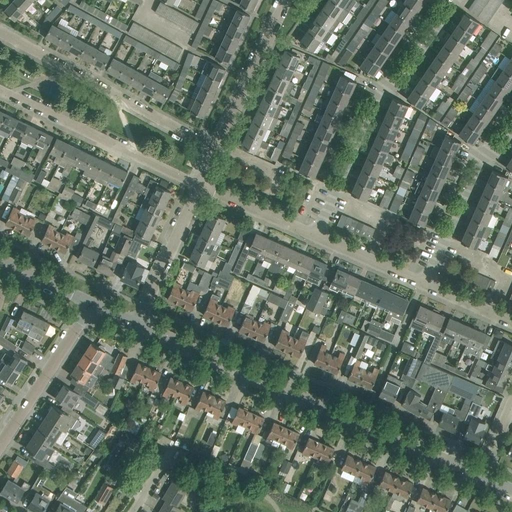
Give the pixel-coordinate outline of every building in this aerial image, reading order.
[(24,10),(33,0),(32,0),(13,0),(13,1),(24,10)] [(82,0),(79,6),(87,10),(90,5),(82,0)] [(223,3),(218,1),(215,0),(212,0),(207,11),(213,13),(215,9),(219,11),(222,10),(224,6),(223,3)] [(252,10),(257,0),(241,0),(239,5),(252,10)] [(328,0),(322,9),(340,22),(340,21),(341,22),(349,12),(342,7),(331,0),(328,0)] [(369,10),(375,0),(369,0),(364,7),(369,10)] [(418,12),(404,2),(400,0),(399,0),(397,3),(401,6),(396,13),(410,23),(418,12)] [(418,12),(425,1),(423,0),(405,0),(404,2),(418,12)] [(482,11),(485,6),(475,0),(474,0),(471,4),(482,11)] [(498,8),(501,3),(496,0),(489,0),(488,2),(498,8)] [(15,20),(24,10),(13,1),(4,11),(15,20)] [(382,10),(385,5),(379,1),(375,5),(382,10)] [(160,15),(166,5),(160,2),(155,12),(160,15)] [(494,13),(498,8),(488,2),(485,6),(494,13)] [(74,13),(77,8),(70,4),(67,9),(74,13)] [(478,17),(482,11),(471,4),(468,9),(478,17)] [(166,18),(171,8),(166,5),(160,15),(166,18)] [(200,19),(206,7),(201,5),(195,17),(200,19)] [(491,18),(494,13),(485,6),(482,11),(491,18)] [(93,7),(90,12),(99,16),(101,11),(93,7)] [(362,21),(369,10),(364,7),(357,18),(362,21)] [(52,11),(49,15),(53,19),(59,12),(55,8),(53,10),(52,11)] [(171,21),(177,11),(171,8),(166,18),(171,21)] [(80,9),(77,15),(85,19),(88,14),(80,9)] [(314,20),(327,29),(331,23),(336,27),(340,22),(322,9),(314,20)] [(244,28),(250,16),(237,10),(231,22),(244,28)] [(177,24),(182,14),(177,11),(171,21),(177,24)] [(207,25),(213,13),(207,11),(202,23),(207,25)] [(488,23),(491,18),(482,11),(478,17),(488,23)] [(105,13),(102,18),(110,23),(113,18),(105,13)] [(403,33),(410,23),(396,13),(389,24),(403,33)] [(472,33),(480,22),(466,13),(465,13),(466,14),(459,24),(472,33)] [(182,27),(188,17),(182,14),(177,24),(182,27)] [(47,28),(50,22),(52,20),(53,19),(49,15),(48,15),(45,19),(41,26),(47,28)] [(91,16),(88,21),(97,25),(99,20),(91,16)] [(188,30),(193,20),(188,17),(182,27),(188,30)] [(364,22),(371,27),(374,22),(367,17),(364,22)] [(354,32),(362,21),(357,18),(350,29),(354,32)] [(116,19),(113,24),(122,29),(125,24),(116,19)] [(193,33),(199,22),(193,20),(188,30),(193,33)] [(326,43),(333,33),(327,29),(314,20),(307,31),(320,40),(320,39),(326,43)] [(384,20),(377,31),(382,35),(396,44),(403,33),(389,24),(384,20)] [(103,22),(100,27),(108,32),(111,26),(103,22)] [(133,35),(139,25),(133,22),(128,32),(133,35)] [(239,40),(244,28),(231,22),(226,34),(239,40)] [(363,38),(371,27),(364,22),(356,33),(363,38)] [(57,43),(66,27),(59,23),(57,27),(52,24),(45,37),(57,43)] [(202,37),(207,25),(202,23),(197,34),(202,37)] [(465,44),(472,33),(459,24),(451,35),(465,44)] [(139,38),(144,28),(139,25),(133,35),(139,38)] [(43,35),(47,28),(41,26),(38,33),(43,35)] [(68,49),(75,37),(70,34),(72,30),(66,27),(57,43),(68,49)] [(114,28),(111,33),(120,38),(122,33),(114,28)] [(144,41),(150,31),(144,28),(139,38),(144,41)] [(347,43),(354,32),(350,29),(342,40),(347,43)] [(494,40),(497,35),(491,30),(483,41),(490,46),(494,40)] [(150,44),(155,34),(150,31),(144,41),(150,44)] [(313,50),(320,40),(307,31),(300,41),(313,50)] [(356,48),(363,38),(356,33),(349,44),(356,48)] [(155,47),(161,37),(155,34),(150,44),(155,47)] [(196,49),(202,37),(197,34),(191,47),(196,49)] [(233,52),(239,40),(226,34),(220,46),(233,52)] [(388,55),(396,44),(382,35),(374,45),(388,55)] [(450,36),(448,35),(445,40),(447,41),(444,45),(457,55),(465,44),(451,35),(450,36)] [(129,36),(126,41),(135,46),(138,41),(129,36)] [(80,56),(87,43),(75,37),(68,49),(80,56)] [(160,50),(166,40),(161,37),(155,47),(160,50)] [(166,53),(172,43),(166,40),(160,50),(166,53)] [(339,53),(347,43),(342,40),(335,50),(339,53)] [(480,45),(482,47),(483,48),(487,50),(490,46),(483,41),(480,45)] [(492,47),(499,52),(503,47),(496,42),(492,47)] [(91,62),(101,45),(100,45),(98,49),(87,43),(80,56),(91,62)] [(141,43),(138,48),(146,52),(149,47),(141,43)] [(171,56),(177,46),(172,43),(166,53),(171,56)] [(353,53),(356,48),(349,44),(346,48),(353,53)] [(103,68),(110,56),(104,53),(106,48),(101,45),(91,62),(103,68)] [(381,66),(388,55),(374,45),(367,56),(381,66)] [(450,65),(457,55),(444,45),(437,56),(450,65)] [(177,46),(171,56),(177,59),(183,49),(177,46)] [(228,64),(233,52),(220,46),(215,58),(228,64)] [(496,56),(499,52),(492,47),(489,51),(496,56)] [(152,49),(149,54),(158,59),(161,54),(152,49)] [(280,63),(293,69),(299,57),(299,58),(300,57),(285,50),(285,51),(280,63)] [(333,62),(339,53),(335,50),(331,55),(328,53),(325,59),(333,62)] [(189,67),(194,54),(188,52),(184,65),(189,67)] [(164,55),(161,60),(169,65),(172,60),(164,55)] [(313,78),(316,71),(320,60),(309,56),(307,61),(314,64),(312,69),(311,69),(308,76),(313,78)] [(373,76),(381,66),(367,56),(359,67),(373,76)] [(443,76),(450,65),(437,56),(429,67),(443,76)] [(118,76),(125,64),(113,58),(106,70),(118,76)] [(469,62),(475,67),(479,62),(475,60),(474,59),(472,58),(469,62)] [(511,76),(511,60),(510,59),(503,70),(511,76)] [(220,81),(225,69),(207,61),(201,73),(207,75),(220,81)] [(468,78),(475,67),(469,62),(461,73),(468,78)] [(288,81),(293,69),(280,63),(274,75),(288,81)] [(130,83),(136,70),(125,64),(118,76),(130,83)] [(477,68),(484,73),(488,68),(481,64),(477,68)] [(185,79),(189,67),(184,65),(179,77),(185,79)] [(447,79),(443,76),(429,67),(422,78),(440,90),(447,79)] [(481,78),(484,73),(477,68),(474,73),(481,78)] [(141,89),(148,77),(136,70),(130,83),(141,89)] [(509,90),(511,86),(511,76),(503,70),(495,81),(509,90)] [(153,95),(159,83),(163,78),(151,71),(148,77),(141,89),(153,95)] [(316,79),(323,82),(325,77),(318,73),(316,79)] [(461,89),(468,78),(461,73),(454,84),(461,89)] [(214,93),(220,81),(207,75),(201,87),(214,93)] [(294,83),(288,81),(274,75),(269,86),(288,95),(289,95),(294,84),(293,84),(294,83)] [(335,87),(351,94),(356,82),(341,75),(335,87)] [(310,84),(313,78),(308,76),(305,82),(305,81),(302,88),(308,90),(310,84)] [(180,91),(185,79),(179,77),(175,89),(180,91)] [(432,100),(440,90),(422,78),(415,88),(428,98),(432,100)] [(321,87),(323,82),(316,79),(310,91),(311,91),(317,94),(320,87),(321,87)] [(502,101),(509,90),(495,81),(488,91),(502,101)] [(164,102),(171,89),(159,83),(153,95),(164,102)] [(458,93),(461,89),(454,84),(451,89),(458,93)] [(463,90),(470,95),(473,90),(466,85),(463,90)] [(285,100),(288,95),(269,86),(264,98),(277,105),(280,98),(285,100)] [(209,105),(214,93),(201,87),(196,99),(209,105)] [(346,106),(351,94),(335,87),(330,99),(346,106)] [(302,102),(308,90),(302,88),(300,92),(301,93),(297,100),(302,102)] [(420,109),(428,98),(415,88),(407,99),(407,98),(406,99),(420,109)] [(180,91),(175,89),(169,99),(174,102),(180,91)] [(462,105),(470,95),(463,90),(455,100),(462,105)] [(315,100),(317,94),(311,91),(310,91),(305,103),(313,106),(315,101),(315,100)] [(495,112),(502,101),(488,91),(481,102),(495,112)] [(264,98),(258,110),(271,117),(276,119),(282,107),(277,105),(264,98)] [(408,105),(395,99),(393,98),(388,110),(403,117),(408,105)] [(203,117),(209,105),(196,99),(190,111),(203,117)] [(340,118),(346,106),(330,99),(325,111),(340,118)] [(297,114),(302,102),(297,100),(292,112),(297,114)] [(446,110),(449,105),(443,101),(439,105),(446,110)] [(487,123),(495,112),(481,102),(473,113),(487,123)] [(310,111),(313,106),(305,103),(303,108),(310,111)] [(443,114),(446,110),(439,105),(436,110),(443,114)] [(448,111),(455,116),(458,111),(451,106),(448,111)] [(266,128),(271,117),(258,110),(253,122),(266,128)] [(398,129),(403,117),(388,110),(382,122),(398,129)] [(335,130),(340,118),(325,111),(320,123),(335,130)] [(452,120),(455,116),(448,111),(445,116),(452,120)] [(292,126),(297,114),(292,112),(287,123),(285,122),(285,123),(292,126)] [(423,126),(427,116),(421,112),(416,123),(423,126)] [(0,128),(11,133),(18,119),(17,119),(6,114),(6,113),(0,125),(0,128)] [(480,133),(487,123),(473,113),(466,124),(480,133)] [(22,139),(29,124),(29,125),(18,119),(11,133),(22,139)] [(295,126),(302,130),(305,124),(297,121),(295,126)] [(260,140),(261,140),(266,128),(253,122),(247,134),(260,140)] [(393,141),(398,129),(382,122),(377,134),(393,141)] [(428,122),(426,127),(433,130),(435,125),(428,122)] [(287,137),(292,126),(285,123),(280,134),(287,137)] [(330,142),(335,130),(320,123),(314,135),(330,142)] [(421,131),(423,126),(416,123),(414,127),(421,131)] [(29,142),(34,145),(41,131),(41,130),(29,125),(30,124),(29,124),(22,139),(21,142),(28,145),(29,142)] [(472,144),(480,133),(466,124),(458,135),(472,144)] [(300,135),(302,130),(295,126),(289,138),(296,141),(299,135),(300,135)] [(52,136),(41,131),(34,145),(40,147),(34,160),(40,163),(53,136),(52,136)] [(269,143),(261,140),(260,140),(247,134),(242,145),(241,145),(255,152),(258,145),(266,149),(269,143)] [(387,153),(393,141),(377,134),(372,146),(387,153)] [(325,154),(330,142),(314,135),(309,147),(325,154)] [(413,150),(418,138),(411,135),(405,146),(413,150)] [(461,142),(453,139),(445,135),(440,147),(456,154),(461,142)] [(59,164),(69,143),(68,143),(68,144),(57,138),(50,152),(57,155),(53,162),(59,164)] [(293,147),(296,141),(289,138),(284,150),(292,153),(294,148),(293,147)] [(69,174),(74,163),(80,150),(69,144),(69,143),(59,164),(64,167),(63,171),(69,174)] [(415,151),(423,154),(425,149),(418,145),(415,151)] [(382,165),(387,153),(372,146),(367,158),(382,165)] [(408,161),(413,150),(405,146),(400,158),(408,161)] [(276,161),(281,150),(276,147),(270,159),(276,161)] [(319,166),(325,154),(309,147),(304,159),(319,166)] [(450,166),(456,154),(440,147),(435,159),(450,166)] [(80,150),(74,163),(86,169),(92,155),(92,154),(92,155),(80,150)] [(290,159),(292,153),(284,150),(282,155),(290,159)] [(417,166),(423,154),(415,151),(410,163),(417,166)] [(95,179),(104,160),(103,161),(92,155),(86,169),(83,174),(95,179)] [(7,171),(9,168),(7,167),(9,162),(0,157),(0,163),(6,167),(5,170),(7,171)] [(377,177),(382,165),(367,158),(361,170),(377,177)] [(314,178),(319,166),(304,159),(299,171),(314,178)] [(445,178),(450,166),(435,159),(430,171),(445,178)] [(104,160),(97,175),(109,180),(116,166),(115,166),(104,161),(104,160)] [(19,177),(23,169),(13,164),(11,169),(9,168),(7,171),(9,172),(13,174),(19,177)] [(402,174),(405,168),(397,165),(395,170),(402,174)] [(121,186),(128,172),(127,171),(127,172),(116,166),(109,180),(121,186)] [(7,171),(5,170),(2,169),(0,173),(0,176),(6,180),(9,172),(7,171)] [(19,177),(25,180),(31,182),(35,174),(23,169),(19,177)] [(404,175),(412,178),(415,172),(407,169),(404,175)] [(41,170),(36,181),(42,184),(44,178),(47,172),(41,170)] [(372,189),(377,177),(361,170),(356,182),(372,189)] [(400,179),(402,174),(395,170),(393,175),(400,179)] [(509,188),(504,186),(508,177),(492,170),(487,182),(503,189),(507,191),(509,188)] [(440,190),(445,178),(430,171),(424,183),(440,190)] [(9,199),(19,177),(13,174),(2,198),(8,201),(9,199)] [(146,195),(165,204),(170,193),(171,193),(171,192),(156,185),(156,186),(157,186),(155,191),(142,185),(143,184),(137,182),(139,177),(134,175),(129,186),(134,189),(133,189),(135,190),(146,195)] [(410,183),(412,178),(404,175),(402,179),(410,183)] [(20,190),(25,180),(19,177),(9,199),(17,203),(23,191),(20,190)] [(48,187),(58,191),(62,183),(52,178),(51,182),(48,187)] [(162,180),(159,185),(166,189),(168,183),(162,180)] [(440,190),(424,183),(420,181),(415,193),(419,195),(434,202),(440,190)] [(366,201),(372,189),(356,182),(351,194),(366,201)] [(497,201),(503,189),(487,182),(482,194),(497,201)] [(133,195),(135,190),(133,189),(134,189),(129,186),(123,198),(128,200),(131,194),(133,195)] [(70,201),(74,193),(64,188),(62,193),(60,192),(58,196),(67,200),(70,201)] [(391,197),(394,192),(386,189),(384,194),(391,197)] [(74,193),(72,198),(81,203),(83,198),(74,193)] [(394,198),(402,202),(404,196),(396,193),(394,198)] [(386,209),(391,197),(384,194),(379,206),(385,209),(386,209)] [(492,213),(497,201),(482,194),(476,206),(492,213)] [(67,200),(58,196),(57,195),(50,209),(61,214),(67,200)] [(159,216),(165,204),(146,195),(140,206),(159,216)] [(429,214),(434,202),(419,195),(414,207),(429,214)] [(122,212),(128,200),(123,198),(117,210),(122,212)] [(396,214),(402,202),(394,198),(389,211),(396,214)] [(104,214),(107,207),(104,205),(105,202),(100,199),(97,204),(95,210),(104,214)] [(95,210),(97,204),(87,200),(85,205),(95,210)] [(154,227),(159,216),(140,206),(135,218),(141,221),(154,227)] [(487,225),(492,213),(476,206),(471,218),(487,225)] [(13,207),(5,224),(17,229),(25,213),(21,211),(20,211),(13,207)] [(424,226),(429,214),(414,207),(408,219),(424,226)] [(122,212),(117,210),(114,216),(115,216),(112,222),(121,226),(124,220),(119,218),(122,212)] [(91,215),(81,211),(77,220),(86,224),(91,215)] [(93,212),(80,240),(86,243),(78,259),(92,265),(98,252),(90,248),(94,240),(89,237),(100,215),(93,212)] [(25,213),(17,229),(30,235),(37,219),(34,218),(31,216),(25,213)] [(220,232),(225,219),(210,213),(205,225),(220,232)] [(342,228),(347,217),(342,214),(337,225),(342,228)] [(348,230),(353,219),(347,217),(342,228),(348,230)] [(491,227),(487,225),(471,218),(466,230),(481,237),(486,239),(491,227)] [(353,232),(358,221),(353,219),(348,230),(353,232)] [(509,228),(511,222),(504,219),(502,224),(509,228)] [(149,238),(154,227),(141,221),(136,231),(135,231),(135,232),(136,232),(150,239),(150,238),(149,238)] [(359,235),(364,224),(358,221),(353,232),(359,235)] [(364,237),(369,226),(364,224),(359,235),(364,237)] [(53,247),(60,233),(55,230),(56,228),(49,225),(41,241),(53,247)] [(214,243),(220,232),(205,225),(200,236),(214,243)] [(364,237),(370,240),(375,229),(369,226),(364,237)] [(136,232),(135,232),(123,227),(120,232),(125,234),(123,237),(121,236),(116,249),(126,254),(136,232)] [(243,242),(248,230),(243,227),(238,238),(239,239),(239,240),(243,242)] [(476,249),(481,237),(466,230),(461,242),(476,249)] [(136,232),(126,254),(136,258),(142,243),(149,246),(151,239),(150,239),(136,232)] [(53,247),(66,253),(73,237),(67,233),(66,235),(60,233),(53,247)] [(254,238),(248,236),(238,258),(245,261),(248,254),(259,259),(268,239),(257,234),(257,233),(256,233),(254,238)] [(211,249),(214,243),(200,236),(194,248),(216,258),(218,252),(211,249)] [(501,246),(503,240),(496,237),(494,242),(501,246)] [(271,263),(279,244),(268,239),(269,238),(268,238),(268,239),(259,259),(263,260),(271,263)] [(238,254),(243,242),(239,240),(237,244),(236,244),(235,247),(233,246),(231,250),(233,251),(238,254)] [(496,257),(501,246),(494,242),(489,254),(496,257)] [(284,266),(291,249),(280,244),(280,243),(279,244),(271,263),(279,267),(280,264),(284,266)] [(97,268),(96,270),(102,273),(103,270),(111,274),(117,262),(117,261),(115,260),(118,252),(115,251),(105,246),(102,254),(103,254),(97,268)] [(214,262),(216,258),(194,248),(189,259),(204,266),(207,259),(214,262)] [(297,268),(303,254),(292,249),(291,248),(291,249),(284,266),(288,268),(289,265),(297,268)] [(306,279),(314,259),(303,254),(303,253),(303,254),(297,268),(294,274),(306,279)] [(318,284),(325,267),(327,264),(326,264),(315,259),(314,259),(306,279),(318,284)] [(126,267),(121,279),(137,286),(142,274),(141,274),(144,267),(130,261),(127,267),(126,267)] [(338,269),(329,288),(337,291),(338,289),(342,291),(349,274),(338,270),(338,269)] [(219,274),(218,276),(232,282),(234,276),(229,273),(221,270),(219,274)] [(198,286),(202,287),(201,290),(206,292),(213,278),(212,278),(213,275),(212,275),(204,271),(202,276),(198,285),(198,286)] [(479,287),(483,276),(477,273),(472,284),(479,287)] [(349,274),(342,291),(353,296),(354,294),(361,280),(349,275),(350,274),(349,274)] [(262,285),(264,280),(251,275),(249,279),(262,285)] [(220,278),(217,277),(215,276),(209,288),(214,291),(220,278)] [(485,290),(490,279),(483,276),(479,287),(485,290)] [(365,302),(372,285),(361,280),(361,279),(361,280),(354,294),(353,296),(365,302)] [(485,290),(491,293),(496,281),(490,279),(485,290)] [(181,288),(182,285),(175,282),(167,299),(180,304),(186,290),(181,288)] [(186,290),(180,304),(192,310),(199,293),(201,290),(202,287),(198,286),(198,285),(190,282),(189,283),(186,290)] [(246,314),(248,315),(260,288),(253,284),(241,312),(246,314)] [(372,285),(365,302),(369,303),(368,305),(376,309),(378,304),(384,290),(373,285),(373,284),(372,284),(372,285)] [(285,295),(287,290),(275,285),(273,290),(285,295)] [(297,299),(295,303),(300,305),(312,311),(321,290),(316,287),(308,304),(302,301),(297,299)] [(388,312),(396,293),(391,290),(390,291),(389,292),(384,290),(385,289),(384,289),(384,290),(378,304),(385,307),(384,310),(388,312)] [(285,295),(283,297),(288,300),(289,300),(290,296),(292,293),(287,290),(285,295)] [(322,306),(328,293),(321,290),(312,311),(324,316),(328,308),(322,306)] [(217,304),(218,301),(220,297),(212,293),(210,298),(203,315),(215,320),(222,306),(217,304)] [(399,325),(401,320),(403,315),(401,314),(404,309),(406,309),(409,301),(407,300),(408,300),(407,299),(407,300),(402,298),(402,297),(402,295),(396,293),(388,312),(385,319),(390,321),(399,325)] [(281,296),(277,305),(280,306),(285,308),(288,300),(283,297),(281,296)] [(295,304),(288,300),(280,319),(287,322),(295,304)] [(423,331),(432,310),(432,311),(421,306),(421,305),(420,305),(415,319),(413,318),(409,326),(423,332),(423,331)] [(215,320),(228,326),(235,309),(228,306),(227,308),(222,306),(215,320)] [(31,328),(36,316),(24,310),(24,311),(21,309),(15,320),(19,322),(18,322),(16,328),(21,331),(24,325),(31,328)] [(445,330),(439,327),(444,316),(443,316),(438,313),(439,312),(433,309),(432,311),(432,310),(423,331),(435,336),(424,361),(430,364),(431,361),(432,358),(438,345),(445,330)] [(341,323),(346,312),(341,310),(336,321),(341,323)] [(346,312),(341,323),(342,323),(343,321),(352,325),(356,316),(346,312)] [(257,322),(256,322),(252,320),(253,317),(246,314),(239,330),(251,336),(257,322)] [(8,316),(1,329),(8,332),(14,319),(8,316)] [(28,335),(35,337),(40,340),(44,334),(49,323),(36,316),(31,328),(28,335)] [(452,345),(461,323),(453,319),(453,318),(450,317),(445,330),(438,345),(443,347),(445,342),(452,345)] [(366,331),(370,321),(365,319),(361,328),(366,331)] [(380,329),(381,329),(381,328),(377,326),(378,324),(371,320),(370,321),(366,331),(377,336),(380,329)] [(262,325),(260,323),(257,322),(251,336),(264,341),(271,325),(264,322),(262,325)] [(467,343),(473,329),(464,325),(465,324),(462,322),(461,323),(452,345),(457,347),(460,340),(467,343)] [(314,325),(312,330),(318,334),(321,328),(314,325)] [(479,346),(485,334),(476,330),(476,329),(474,327),(473,329),(467,343),(463,352),(468,355),(469,352),(475,355),(479,346)] [(377,336),(389,342),(391,343),(394,335),(392,334),(381,329),(380,329),(377,336)] [(287,352),(293,338),(288,335),(289,333),(282,330),(275,346),(287,352)] [(299,357),(307,340),(310,333),(303,330),(298,340),(293,338),(287,352),(299,357)] [(360,335),(354,332),(349,344),(355,346),(360,335)] [(365,342),(369,335),(361,332),(351,355),(358,358),(365,342)] [(17,346),(0,334),(0,343),(13,352),(17,346)] [(486,348),(491,337),(485,334),(479,346),(484,348),(484,347),(486,348)] [(369,335),(365,342),(375,347),(378,339),(369,335)] [(511,345),(498,340),(493,352),(499,355),(511,359),(511,345)] [(30,355),(35,347),(26,341),(21,349),(30,355)] [(378,341),(376,347),(383,350),(385,344),(378,341)] [(98,347),(95,345),(92,342),(85,353),(98,362),(107,368),(107,367),(112,371),(120,374),(127,356),(118,353),(119,354),(114,364),(102,356),(105,351),(104,350),(105,349),(105,347),(101,345),(99,345),(98,347)] [(412,357),(416,347),(404,342),(400,352),(410,356),(412,357)] [(325,368),(331,355),(325,352),(327,347),(322,345),(313,363),(325,368)] [(484,348),(479,346),(475,355),(475,357),(479,359),(484,348)] [(5,353),(1,359),(3,360),(2,361),(19,372),(27,360),(15,352),(12,357),(5,353)] [(493,352),(491,356),(498,360),(495,366),(509,372),(511,365),(511,359),(499,355),(493,352)] [(94,368),(98,362),(85,353),(77,364),(91,373),(94,375),(97,370),(94,368)] [(325,368),(337,374),(345,355),(340,353),(338,358),(331,355),(325,368)] [(417,359),(412,357),(410,356),(402,372),(403,373),(410,376),(417,359)] [(442,367),(444,363),(432,358),(431,361),(442,367)] [(454,375),(430,364),(424,361),(423,362),(417,359),(410,376),(415,378),(435,387),(427,405),(417,400),(416,400),(419,395),(410,390),(411,389),(410,389),(407,395),(401,405),(419,415),(419,414),(427,418),(433,421),(439,409),(447,392),(448,390),(454,375)] [(359,384),(365,370),(359,367),(361,363),(356,360),(348,378),(359,384)] [(0,375),(12,383),(19,372),(2,361),(0,364),(0,375)] [(143,382),(150,368),(138,363),(130,381),(135,383),(137,379),(143,382)] [(393,363),(390,369),(396,371),(398,365),(393,363)] [(454,372),(456,368),(444,363),(442,367),(454,372)] [(486,381),(485,385),(493,389),(497,382),(504,385),(508,375),(509,376),(510,373),(509,372),(495,366),(488,363),(486,368),(493,371),(489,378),(486,381)] [(84,383),(91,373),(77,364),(71,374),(84,383)] [(153,391),(161,373),(150,368),(143,382),(150,385),(148,389),(153,391)] [(359,384),(371,389),(379,370),(374,368),(372,373),(365,370),(359,384)] [(456,368),(454,372),(466,377),(468,373),(456,368)] [(410,376),(403,373),(399,380),(402,381),(400,385),(405,387),(406,385),(411,387),(415,378),(410,376)] [(120,389),(124,379),(115,375),(110,385),(120,389)] [(388,375),(379,395),(394,401),(399,390),(398,390),(400,385),(402,381),(399,380),(394,378),(388,375)] [(479,386),(454,375),(448,390),(466,397),(461,410),(455,408),(452,415),(444,412),(438,424),(453,430),(458,418),(464,420),(472,402),(474,397),(479,386)] [(483,380),(471,375),(469,378),(481,384),(483,380)] [(176,396),(182,382),(170,377),(162,395),(168,397),(170,394),(176,396)] [(185,406),(194,387),(182,382),(176,396),(183,399),(181,404),(185,406)] [(64,404),(72,409),(80,395),(64,385),(59,392),(58,391),(55,395),(56,396),(55,398),(64,404)] [(113,387),(105,387),(105,396),(108,396),(108,398),(114,397),(113,387)] [(203,391),(195,409),(200,412),(201,408),(208,411),(214,396),(203,391)] [(86,392),(81,399),(95,408),(96,406),(100,408),(103,403),(99,401),(98,400),(86,392)] [(479,405),(483,397),(476,394),(474,397),(472,402),(475,403),(479,405)] [(218,420),(226,401),(214,396),(208,411),(215,414),(213,418),(218,420)] [(155,397),(148,413),(155,416),(161,419),(164,411),(165,407),(158,404),(160,400),(155,397)] [(472,402),(463,422),(464,422),(464,421),(469,424),(464,435),(479,442),(487,422),(477,417),(480,410),(482,406),(479,405),(475,403),(472,402)] [(80,414),(72,409),(64,404),(60,409),(54,405),(46,417),(66,430),(69,426),(71,428),(80,414)] [(245,427),(252,413),(239,407),(232,423),(238,426),(238,424),(245,427)] [(257,434),(264,418),(252,413),(245,427),(252,430),(252,432),(257,434)] [(189,438),(197,420),(187,416),(180,434),(189,438)] [(68,432),(66,430),(46,417),(38,428),(37,427),(33,433),(34,434),(34,435),(51,446),(55,440),(60,444),(68,432)] [(126,429),(136,434),(142,422),(132,417),(126,429)] [(280,442),(286,428),(274,422),(266,440),(272,443),(272,441),(273,441),(274,439),(280,442)] [(95,439),(100,443),(107,431),(102,428),(95,439)] [(292,449),(299,434),(286,428),(280,442),(288,445),(287,447),(292,449)] [(212,431),(206,443),(212,445),(217,434),(212,431)] [(161,434),(156,441),(162,444),(166,436),(161,434)] [(34,435),(26,448),(27,448),(33,452),(29,458),(55,473),(58,468),(49,462),(48,461),(53,454),(51,453),(54,449),(51,446),(34,435)] [(142,442),(133,437),(128,446),(137,451),(138,448),(141,449),(143,444),(141,443),(142,442)] [(315,457),(321,443),(309,438),(302,453),(308,456),(309,455),(315,457)] [(253,456),(258,445),(251,442),(244,458),(238,471),(245,474),(251,462),(253,456)] [(258,445),(253,456),(259,458),(264,447),(265,445),(259,442),(258,445)] [(327,465),(334,449),(321,443),(315,457),(323,460),(322,462),(327,465)] [(214,444),(209,456),(215,459),(220,447),(214,444)] [(97,447),(93,453),(97,456),(101,456),(104,452),(97,447)] [(198,453),(207,456),(209,450),(200,447),(198,453)] [(356,475),(362,461),(347,455),(341,468),(356,475)] [(23,466),(24,467),(27,462),(17,456),(7,472),(16,477),(23,466)] [(287,474),(292,463),(285,459),(279,470),(287,474)] [(366,486),(369,481),(370,481),(376,467),(362,461),(356,475),(363,478),(361,484),(366,486)] [(248,470),(245,475),(262,483),(265,477),(248,470)] [(393,491),(399,477),(385,471),(379,485),(393,491)] [(192,481),(180,474),(178,472),(170,485),(185,494),(192,481)] [(46,506),(46,505),(49,500),(51,501),(55,494),(41,486),(45,479),(39,475),(27,495),(33,498),(28,506),(38,511),(41,511),(45,507),(45,508),(46,506)] [(399,477),(393,491),(408,497),(413,484),(399,477)] [(0,493),(17,503),(25,490),(27,491),(30,485),(24,481),(20,487),(8,480),(0,493)] [(118,489),(131,498),(136,490),(123,482),(118,489)] [(285,482),(282,489),(287,491),(290,485),(285,482)] [(111,487),(105,483),(96,499),(102,503),(111,487)] [(177,506),(185,494),(170,485),(163,498),(177,506)] [(431,508),(437,494),(422,488),(416,501),(431,508)] [(330,502),(334,493),(328,490),(324,500),(330,502)] [(66,511),(73,501),(66,497),(67,494),(62,492),(54,503),(55,503),(58,505),(56,507),(57,508),(54,511),(66,511)] [(440,511),(445,511),(451,500),(437,494),(431,508),(440,511)] [(395,498),(391,497),(385,510),(389,511),(395,498)] [(178,511),(181,508),(177,506),(163,498),(162,498),(166,500),(158,511),(178,511)] [(73,501),(66,511),(84,511),(88,507),(81,503),(80,505),(73,501)] [(350,502),(345,511),(361,511),(363,508),(350,502)]
